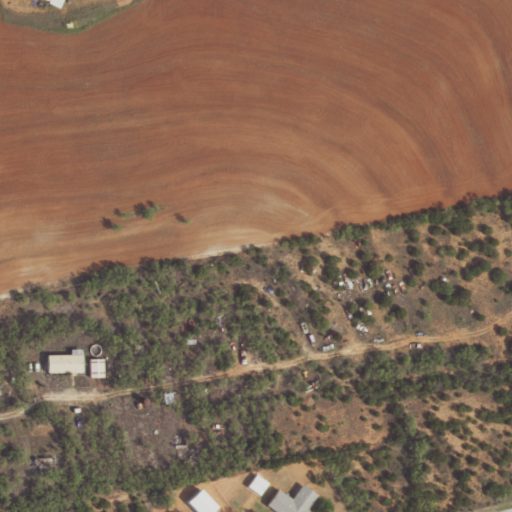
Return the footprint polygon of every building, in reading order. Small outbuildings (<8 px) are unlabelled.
[(40,354),(41,372),(76,371),(76,348),(65,349),(65,354),(40,354)] [(84,377),(99,377),(99,358),(85,358),(84,377)] [(264,482),(251,473),(242,485),(255,495),(264,482)] [(271,511),(305,511),(301,509),(312,495),(296,484),(286,498),(273,488),(261,504),(271,511)] [(189,511),(205,511),(212,506),(193,487),(179,500),(189,511)]
